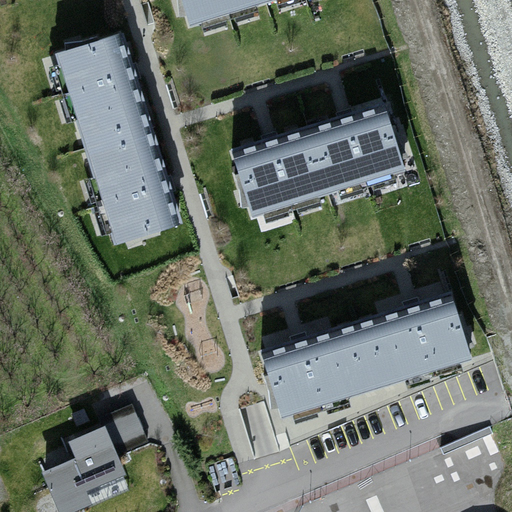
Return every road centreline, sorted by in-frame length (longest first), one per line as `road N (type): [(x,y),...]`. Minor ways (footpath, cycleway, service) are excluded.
road 1 (track): [(511,346),(412,0)]
road 2 (residential): [(500,405),(248,511)]
